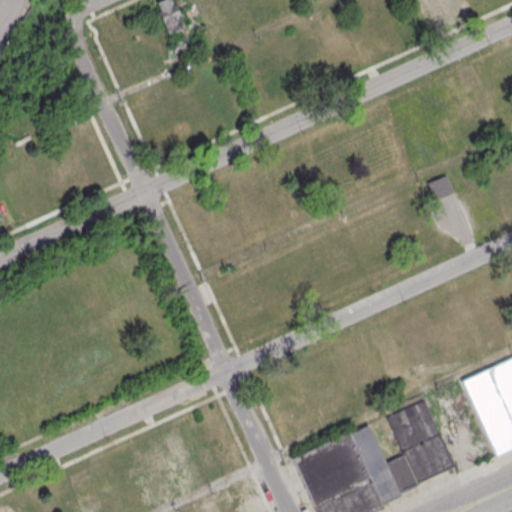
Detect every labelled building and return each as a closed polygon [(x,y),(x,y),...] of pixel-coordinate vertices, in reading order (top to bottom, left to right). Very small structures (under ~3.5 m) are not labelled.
[(155,0),(153,1),(168,33),(182,26),(169,0),(155,0)] [(457,21),(446,0),(440,0),(427,7),(439,30),(457,21)] [(493,2),(492,0),(469,0),(477,12),(493,2)] [(435,198),(427,182),(444,174),(452,191),(435,198)] [(452,213),(434,221),(444,242),(461,234),(452,213)] [(259,288),(273,317),(290,309),(276,280),(259,288)] [(511,445),(494,454),(460,379),(511,355),(511,445)] [(382,462),(402,453),(385,416),(422,400),(452,466),(396,491),(382,462)] [(366,426),(382,462),(396,491),(397,494),(379,502),(348,434),(366,426)] [(367,511),(314,511),(290,457),(347,432),(348,434),(379,502),(381,506),(367,511)]
